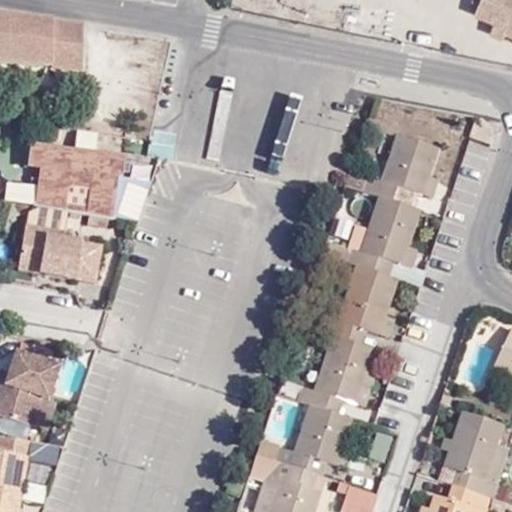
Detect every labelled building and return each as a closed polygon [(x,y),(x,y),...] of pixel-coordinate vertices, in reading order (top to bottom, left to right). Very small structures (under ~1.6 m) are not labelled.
[(511,0),(475,0),(471,14),(489,21),(485,32),(511,42),(511,0)] [(0,63),(82,72),(82,26),(0,17),(0,63)] [(139,45),(139,33),(102,30),(102,40),(139,45)] [(381,183),(365,178),(361,192),(377,197),(391,202),(397,188),(409,192),(423,196),(429,178),(438,149),(396,136),(381,183)] [(28,165),(44,168),(47,148),(31,146),(28,165)] [(89,188),(85,214),(113,219),(120,178),(121,178),(125,158),(47,148),(44,168),(38,206),(64,211),(69,186),(89,188)] [(432,199),(437,181),(429,178),(423,196),(432,199)] [(404,206),(409,192),(397,188),(391,202),(404,206)] [(347,249),(342,263),(355,268),(373,273),(377,260),(394,265),(401,267),(407,249),(420,211),(404,206),(391,202),(377,197),(367,230),(359,254),(347,249)] [(27,269),(102,281),(108,246),(71,240),(71,232),(33,226),(27,269)] [(367,230),(354,226),(347,249),(359,254),(367,230)] [(411,270),(417,252),(407,249),(401,267),(411,270)] [(389,279),(394,265),(377,260),(373,273),(389,279)] [(355,268),(337,323),(303,313),(299,326),(332,337),(351,343),(355,329),(367,333),(378,337),(384,318),(396,281),(389,279),(373,273),(355,268)] [(388,340),(394,321),(384,318),(378,337),(388,340)] [(363,347),(367,333),(355,329),(351,343),(363,347)] [(511,329),(492,370),(511,379),(511,329)] [(314,392),(302,388),(297,402),(310,406),(325,412),(330,397),(356,406),(367,370),(374,350),(363,347),(351,343),(332,337),(314,392)] [(48,397),(59,366),(17,352),(9,375),(2,373),(0,380),(0,413),(31,424),(41,395),(48,397)] [(364,409),(376,374),(367,370),(356,406),(364,409)] [(294,453),(280,449),(276,462),(305,472),(309,458),(326,464),(335,467),(341,448),(351,420),(325,412),(310,406),(294,453)] [(442,468),(456,472),(451,486),(491,499),(496,485),(485,482),(497,446),(503,427),(461,412),(451,441),(447,453),(442,468)] [(381,462),(392,435),(377,429),(366,456),(381,462)] [(0,511),(18,511),(31,443),(1,438),(0,445),(0,511)] [(444,439),(441,450),(447,453),(451,441),(444,439)] [(260,443),(256,456),(260,457),(276,462),(280,449),(260,443)] [(36,462),(56,464),(58,448),(38,446),(36,462)] [(496,485),(508,450),(497,446),(485,482),(496,485)] [(346,470),(352,451),(341,448),(335,467),(346,470)] [(275,495),(268,511),(314,511),(315,510),(321,492),(312,489),(317,476),(305,472),(276,462),(260,457),(251,481),(265,486),(263,492),(275,495)] [(326,464),(309,458),(305,472),(317,476),(322,477),(326,464)] [(370,511),(374,489),(339,483),(333,511),(370,511)] [(474,511),(475,509),(485,511),(487,511),(491,499),(451,486),(446,499),(433,495),(428,509),(427,511),(474,511)] [(263,492),(255,511),(268,511),(275,495),(263,492)] [(318,511),(324,511),(331,496),(321,492),(315,510),(318,511)]
